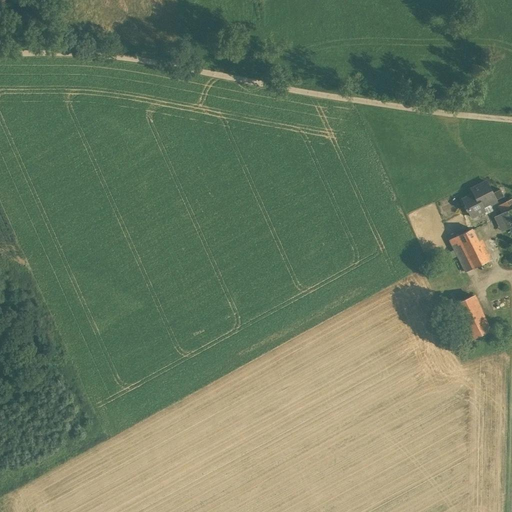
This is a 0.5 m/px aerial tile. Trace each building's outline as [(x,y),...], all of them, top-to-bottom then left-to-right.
[(486,182),(471,189),(474,194),(463,199),(472,218),(484,211),(482,207),(495,200),(492,194),(486,182)] [(500,190),(492,194),(495,200),(503,196),(500,190)] [(511,196),(498,204),(503,213),(509,225),(510,227),(511,225),(511,196)] [(486,236),(509,225),(503,213),(480,224),(486,236)] [(478,240),(486,236),(480,224),(472,228),(478,240)] [(478,240),(472,228),(448,240),(464,273),(489,260),(478,240)] [(474,295),(446,308),(462,344),(491,330),(474,295)]
